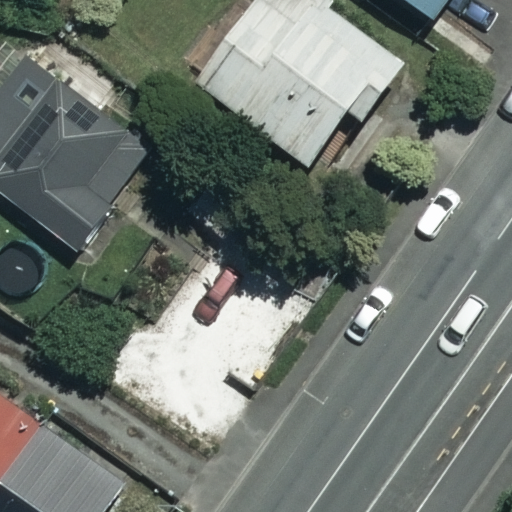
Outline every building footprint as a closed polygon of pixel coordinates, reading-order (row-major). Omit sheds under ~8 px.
[(409,53),(338,0),(255,0),(226,38),(205,22),(182,53),(203,69),(199,75),(310,159),(353,102),(365,111),(409,53)] [(443,0),(415,0),(433,13),(443,0)] [(0,99),(0,184),(82,241),(150,143),(29,58),(0,99)] [(192,351),(203,358),(248,289),(114,202),(69,271),(131,311),(192,351)] [(192,351),(131,311),(94,369),(154,408),(192,351)] [(0,511),(104,511),(128,479),(0,390),(0,511)]
